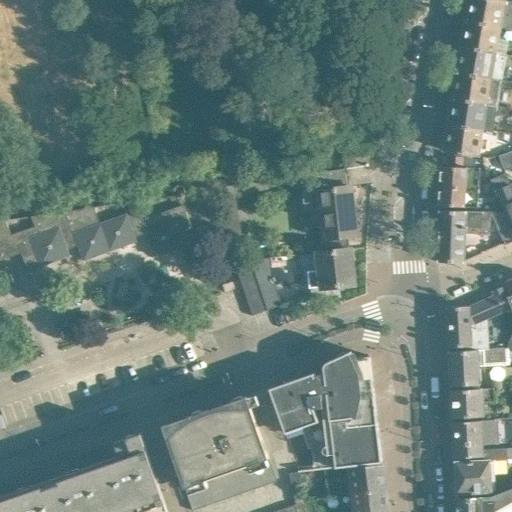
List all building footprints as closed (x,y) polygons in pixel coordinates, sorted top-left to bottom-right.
[(465,20),(501,27),(511,29),(511,2),(505,1),(498,0),(469,0),(466,20),(465,20)] [(496,53),(501,27),(465,20),(465,21),(466,21),(461,46),(460,45),(460,46),(496,53)] [(505,54),(496,53),(460,46),(460,47),(461,47),(457,71),(456,71),(455,72),(501,80),(505,54)] [(496,105),(501,80),(455,72),(455,73),(456,73),(453,97),(452,97),(451,98),(487,103),(496,105)] [(496,105),(487,103),(451,98),(452,99),(448,123),(447,124),(483,129),(493,131),(497,105),(496,105)] [(479,156),(483,129),(447,124),(448,124),(444,149),(443,149),(443,150),(479,156)] [(368,163),(369,151),(344,153),(345,169),(348,168),(366,166),(366,167),(367,166),(368,166),(368,165),(368,164),(368,163)] [(507,172),(511,169),(511,153),(500,158),(507,172)] [(474,168),(474,161),(474,159),(449,155),(448,166),(442,166),(439,205),(476,207),(479,168),(474,168)] [(357,235),(351,186),(349,187),(348,168),(345,169),(301,175),(302,184),(304,204),(318,202),(318,204),(320,204),(323,239),(325,239),(326,252),(350,249),(348,236),(357,235)] [(505,174),(490,180),(504,213),(511,230),(511,184),(509,185),(505,174)] [(237,205),(235,187),(222,189),(224,206),(237,205)] [(491,226),(491,213),(439,210),(437,262),(446,262),(446,264),(454,264),(454,262),(464,263),(465,235),(471,235),(472,233),(489,234),(489,226),(491,226)] [(511,242),(511,230),(504,213),(491,213),(505,245),(511,242)] [(0,378),(169,319),(154,220),(0,243),(0,378)] [(351,254),(350,249),(326,252),(322,252),(317,253),(319,270),(307,271),(309,288),(321,287),(321,288),(354,284),(352,265),(354,264),(353,254),(351,254)] [(267,310),(258,285),(251,265),(249,261),(235,266),(239,277),(243,288),(252,315),(267,310)] [(511,277),(506,280),(508,285),(503,287),(511,309),(511,277)] [(272,280),(258,285),(267,310),(281,305),(272,280)] [(469,306),(447,307),(449,347),(450,351),(488,349),(487,319),(502,313),(511,309),(503,287),(492,292),(494,295),(469,307),(469,306)] [(509,348),(488,349),(450,351),(451,386),(480,385),(479,366),(511,365),(511,348),(509,348)] [(325,470),(382,463),(370,356),(351,358),(349,354),(352,352),(351,351),(326,362),(325,363),(324,364),(324,365),(324,366),(323,367),(324,368),(325,382),(317,383),(314,374),(315,374),(315,372),(270,388),(285,433),(301,427),(308,449),(312,449),(314,470),(325,469),(325,470)] [(495,402),(495,388),(452,390),(453,418),(483,417),(482,402),(495,402)] [(277,482),(251,407),(247,396),(163,425),(193,511),(277,482)] [(496,421),(482,421),(453,422),(454,457),(483,456),(483,444),(497,444),(496,421)] [(0,511),(167,511),(145,445),(146,445),(141,432),(115,442),(119,455),(100,462),(0,497),(0,511)] [(507,448),(495,448),(495,460),(507,460),(507,448)] [(493,492),(492,460),(454,462),(456,493),(493,492)] [(385,487),(382,463),(325,470),(327,482),(348,480),(349,491),(385,487)] [(511,511),(511,489),(495,496),(456,497),(456,511),(511,511)] [(387,511),(385,491),(350,495),(351,507),(329,509),(329,511),(387,511)]
